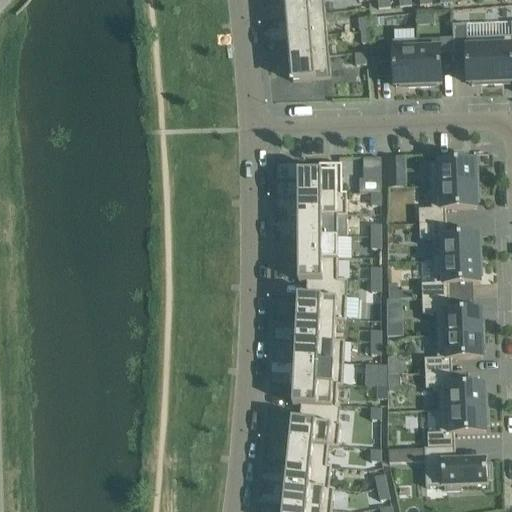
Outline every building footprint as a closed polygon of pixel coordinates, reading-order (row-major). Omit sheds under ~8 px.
[(325,15),(324,0),(285,0),(287,18),(325,15)] [(391,10),(389,0),(378,0),(377,0),(378,11),(391,10)] [(398,0),(400,9),(412,8),(411,0),(398,0)] [(289,40),(327,37),(325,15),(287,18),(289,40)] [(360,32),(371,32),(370,19),(359,20),(360,32)] [(511,38),(490,39),(492,86),(502,86),(502,84),(511,83),(511,24),(511,38)] [(467,26),(453,27),(453,42),(454,54),(454,55),(467,54),(468,85),(481,84),(481,86),(492,86),(490,39),(468,40),(467,26)] [(361,33),(363,46),(373,45),(372,33),(371,33),(361,33)] [(329,58),(327,37),(289,40),(291,61),(329,58)] [(393,42),(395,88),(408,87),(408,89),(418,89),(416,42),(393,42)] [(442,86),(440,50),(418,51),(417,42),(416,42),(418,89),(428,89),(428,87),(442,86)] [(375,63),(387,62),(386,50),(374,51),(375,63)] [(356,68),(367,67),(366,55),(355,56),(356,68)] [(329,58),(291,61),(293,84),(331,80),(329,58)] [(364,182),(360,182),(360,195),(364,195),(381,195),(381,184),(381,159),(364,159),(364,182)] [(388,160),(388,190),(404,190),(404,160),(388,160)] [(431,188),(478,187),(477,177),(475,177),(475,163),(430,165),(431,188)] [(342,166),(319,166),(319,174),(298,174),(298,196),(342,196),(342,195),(342,166)] [(478,197),(478,187),(431,188),(432,210),(419,211),(420,226),(447,225),(446,211),(477,210),(476,197),(478,197)] [(298,196),(299,218),(338,218),(347,218),(347,195),(342,195),(342,196),(298,196)] [(381,208),(381,196),(371,196),(371,208),(381,208)] [(338,218),(299,218),(299,239),(337,239),(338,239),(338,218)] [(481,261),(480,251),(478,251),(478,238),(447,239),(447,225),(420,226),(420,241),(433,241),(434,263),(481,261)] [(371,239),(381,239),(381,227),(371,227),(371,239)] [(299,261),(338,261),(343,261),(343,239),(338,239),(299,239),(299,261)] [(381,239),(371,239),(371,251),(381,251),(381,239)] [(338,261),(299,261),(299,283),(307,283),(307,298),(322,299),(323,283),(338,283),(338,282),(338,261)] [(434,263),(434,285),(422,286),(422,301),(450,300),(449,286),(480,285),(479,271),(481,271),(481,261),(434,263)] [(381,270),(371,270),(371,282),(381,282),(381,270)] [(298,298),(297,320),(336,322),(336,323),(346,323),(348,282),(338,282),(338,283),(323,283),(322,299),(307,298),(298,298)] [(371,294),(381,294),(381,282),(371,282),(371,294)] [(397,286),(388,286),(389,302),(398,302),(397,286)] [(437,338),(484,336),(483,326),(481,326),(481,313),(450,314),(450,300),(422,301),(423,316),(436,316),(437,338)] [(336,323),(336,322),(297,320),(296,342),(335,343),(336,323)] [(371,333),(371,345),(381,345),(381,333),(371,333)] [(452,361),(483,360),(482,346),(484,346),(484,336),(437,338),(437,360),(425,361),(425,378),(453,377),(452,361)] [(344,366),(345,343),(335,343),(296,342),(295,363),(344,366)] [(371,345),(371,357),(381,357),(381,345),(371,345)] [(294,385),(338,387),(338,388),(343,388),(344,366),(295,363),(294,385)] [(377,377),(377,389),(387,389),(387,377),(377,377)] [(439,390),(439,413),(487,411),(486,401),(484,401),(484,391),(469,392),(453,393),(453,378),(453,377),(425,378),(426,391),(439,390)] [(301,408),(301,422),(315,424),(317,408),(332,409),(332,408),(337,408),(337,407),(338,388),(338,387),(294,385),(293,407),(301,408)] [(387,401),(387,389),(377,389),(377,401),(387,401)] [(317,408),(315,424),(301,422),(292,421),(290,444),(329,448),(329,449),(338,450),(341,426),(338,426),(340,408),(337,407),(337,408),(332,408),(332,409),(317,408)] [(371,422),(381,423),(381,411),(371,410),(371,422)] [(486,434),(485,421),(487,421),(487,411),(439,413),(440,435),(428,435),(428,450),(456,449),(455,436),(486,434)] [(327,469),(327,468),(329,449),(329,448),(290,444),(288,465),(327,469)] [(460,488),(488,487),(488,481),(491,481),(490,467),(487,468),(487,462),(456,463),(456,449),(428,450),(425,450),(426,489),(446,489),(447,493),(460,493),(460,488)] [(381,464),(381,461),(381,452),(371,452),(371,464),(381,464)] [(405,452),(389,453),(390,465),(406,464),(405,452)] [(327,469),(288,465),(286,487),(329,491),(329,490),(332,469),(327,468),(327,469)] [(385,478),(375,480),(378,491),(387,489),(385,478)] [(286,487),(283,508),(321,511),(332,511),(334,491),(329,490),(329,491),(286,487)] [(380,503),(390,501),(387,489),(378,491),(380,503)]
